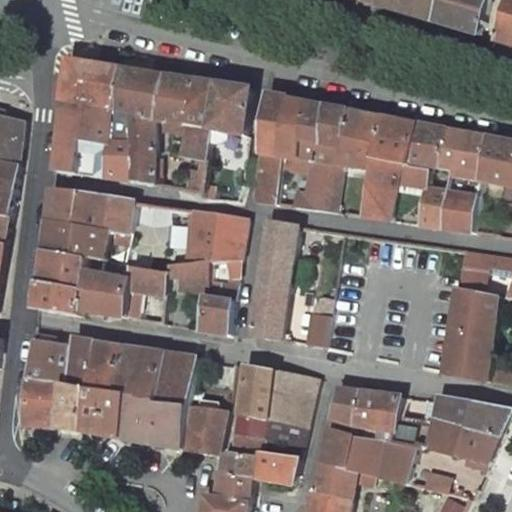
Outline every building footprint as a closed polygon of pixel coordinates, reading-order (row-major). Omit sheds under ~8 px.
[(369,0),(369,2),(379,5),(392,9),(394,0),(369,0)] [(394,0),(392,9),(418,17),(441,24),(447,0),(394,0)] [(447,0),(441,24),(461,30),(484,37),(494,0),(447,0)] [(511,3),(501,42),(511,45),(511,3)] [(16,36),(0,37),(2,55),(17,54),(16,36)] [(103,66),(74,61),(71,83),(68,103),(123,110),(128,70),(103,66)] [(163,122),(171,78),(164,77),(128,70),(123,110),(138,113),(138,184),(161,188),(163,131),(197,137),(192,158),(204,160),(203,172),(200,194),(208,195),(209,187),(216,144),(218,132),(193,127),(163,122)] [(193,127),(201,83),(191,80),(171,78),(163,122),(193,127)] [(204,83),(201,83),(193,127),(218,132),(225,86),(212,84),(204,83)] [(240,89),(225,86),(218,132),(234,135),(251,139),(258,91),(240,89)] [(295,101),(274,97),(272,114),(266,153),(259,200),(262,204),(282,207),(285,180),(286,176),(288,157),(287,156),(290,128),(295,101)] [(305,103),(295,101),(290,128),(287,156),(288,157),(286,176),(291,176),(292,177),(294,165),(294,158),(303,159),(306,143),(313,104),(305,103)] [(123,110),(68,103),(66,120),(64,140),(117,149),(111,180),(138,184),(138,113),(123,110)] [(322,106),(313,104),(306,143),(329,147),(331,108),(322,106)] [(343,111),(331,108),(329,147),(306,143),(303,159),(308,160),(334,164),(345,166),(355,113),(343,111)] [(7,113),(0,111),(0,164),(24,168),(30,123),(6,118),(7,113)] [(363,115),(355,113),(345,166),(347,166),(346,167),(362,170),(372,116),(363,115)] [(379,118),(372,116),(362,170),(378,172),(380,161),(388,120),(379,118)] [(404,123),(388,120),(380,161),(414,168),(415,165),(423,126),(404,123)] [(435,129),(423,126),(415,165),(446,170),(452,132),(435,129)] [(234,135),(218,132),(216,144),(223,145),(232,141),(234,135)] [(473,136),(452,132),(446,170),(457,172),(455,184),(454,195),(448,230),(480,235),(487,181),(494,139),(473,136)] [(511,143),(494,139),(487,181),(511,187),(511,143)] [(117,149),(64,140),(62,153),(59,173),(88,177),(111,180),(117,149)] [(303,159),(294,158),(294,165),(307,167),(308,160),(303,159)] [(334,164),(308,160),(307,167),(307,169),(332,173),(333,169),(334,164)] [(378,172),(369,219),(397,223),(403,191),(404,187),(410,188),(409,193),(416,194),(417,189),(426,190),(425,195),(430,196),(430,191),(434,192),(436,173),(414,169),(414,168),(380,161),(378,172)] [(0,164),(0,215),(16,218),(20,198),(24,168),(0,164)] [(332,173),(307,169),(304,180),(305,181),(328,186),(332,173)] [(340,170),(333,169),(332,173),(328,186),(326,193),(342,196),(345,175),(339,174),(340,170)] [(457,172),(446,170),(444,182),(455,184),(457,172)] [(203,172),(193,171),(190,192),(200,194),(203,172)] [(328,186),(305,181),(302,194),(324,199),(326,193),(328,186)] [(218,188),(209,187),(208,195),(207,201),(217,201),(218,188)] [(58,191),(54,223),(84,228),(90,195),(79,194),(58,191)] [(454,195),(434,192),(430,191),(430,196),(425,227),(436,229),(448,230),(454,195)] [(302,194),(300,193),(298,209),(320,212),(324,199),(302,194)] [(342,196),(326,193),(324,199),(320,212),(340,215),(342,196)] [(90,195),(84,228),(117,233),(119,233),(134,237),(136,235),(140,205),(125,203),(113,201),(114,198),(90,195)] [(252,221),(195,212),(191,266),(216,264),(246,262),(252,221)] [(16,218),(0,215),(0,245),(11,247),(15,224),(16,218)] [(84,228),(54,223),(53,230),(50,253),(94,262),(94,260),(109,262),(117,233),(84,228)] [(290,227),(275,224),(273,238),(264,290),(265,290),(293,295),(303,229),(290,227)] [(134,237),(119,233),(117,244),(132,247),(134,237)] [(0,306),(11,247),(0,245),(0,306)] [(94,262),(50,253),(49,258),(46,284),(90,293),(93,272),(94,262)] [(511,259),(470,253),(468,264),(486,266),(485,268),(505,271),(505,269),(511,271),(511,259)] [(109,262),(94,260),(94,262),(93,272),(133,279),(135,269),(112,264),(112,262),(109,262)] [(216,264),(214,280),(244,279),(246,262),(216,264)] [(191,266),(174,267),(174,275),(174,277),(185,278),(183,292),(212,295),(213,291),(214,280),(216,264),(191,266)] [(174,275),(135,269),(133,279),(137,280),(135,292),(171,299),(174,277),(174,275)] [(133,279),(93,272),(90,293),(87,312),(112,316),(131,320),(135,292),(137,280),(133,279)] [(467,274),(464,290),(495,296),(498,280),(467,274)] [(90,293),(46,284),(42,311),(66,315),(86,319),(87,312),(90,293)] [(242,289),(227,287),(226,293),(225,300),(240,303),(242,289)] [(265,290),(263,298),(258,337),(269,340),(286,343),(293,295),(265,290)] [(464,290),(462,290),(449,375),(469,379),(495,384),(498,364),(507,298),(495,296),(464,290)] [(226,293),(213,291),(212,295),(212,298),(225,300),(226,293)] [(212,298),(211,298),(207,333),(220,335),(235,338),(240,303),(225,300),(212,298)] [(335,319),(316,316),(311,348),(330,351),(335,319)] [(81,342),(41,335),(38,353),(35,383),(69,386),(76,387),(81,342)] [(83,342),(81,342),(76,387),(94,391),(95,391),(101,345),(83,342)] [(104,345),(101,345),(95,391),(122,395),(129,349),(116,347),(104,345)] [(132,350),(129,349),(122,395),(134,397),(160,405),(170,356),(151,352),(132,350)] [(204,361),(170,356),(160,405),(195,410),(204,361)] [(511,367),(498,364),(495,384),(511,387),(511,367)] [(267,371),(251,369),(248,392),(245,417),(274,422),(282,374),(267,371)] [(323,381),(282,374),(274,422),(271,441),(270,445),(307,449),(323,381)] [(69,386),(35,383),(27,426),(44,428),(62,430),(69,386)] [(76,387),(69,386),(62,430),(73,431),(86,433),(94,391),(76,387)] [(95,391),(94,391),(86,433),(104,436),(126,441),(134,397),(122,395),(95,391)] [(354,392),(344,391),(337,421),(360,428),(366,394),(354,392)] [(384,396),(366,394),(360,428),(369,429),(367,440),(399,444),(403,418),(407,399),(384,396)] [(160,405),(134,397),(126,441),(153,446),(188,452),(195,410),(160,405)] [(511,412),(475,405),(445,399),(444,404),(440,422),(506,440),(511,426),(511,412)] [(224,405),(205,402),(204,409),(223,412),(224,405)] [(431,402),(426,422),(440,424),(440,422),(444,404),(431,402)] [(197,408),(190,452),(209,455),(224,458),(227,447),(233,413),(223,412),(204,409),(197,408)] [(274,422),(245,417),(242,437),(271,441),(274,422)] [(426,422),(403,418),(399,444),(423,447),(424,447),(434,450),(440,424),(426,422)] [(506,440),(440,422),(440,424),(434,450),(473,461),(479,462),(477,468),(491,472),(506,440)] [(361,440),(334,431),(331,444),(326,466),(355,473),(361,440)] [(271,441),(242,437),(239,455),(268,461),(268,456),(270,445),(271,441)] [(367,440),(361,440),(355,473),(355,474),(361,475),(378,478),(383,479),(383,480),(414,487),(424,447),(423,447),(399,444),(367,440)] [(229,467),(226,475),(257,481),(265,482),(298,487),(305,460),(268,456),(268,461),(239,455),(231,459),(229,467)] [(355,473),(326,466),(325,469),(314,511),(354,511),(356,505),(354,505),(359,486),(361,475),(355,474),(355,473)] [(257,481),(226,475),(224,489),(222,500),(255,506),(257,481)] [(378,478),(361,475),(359,486),(375,490),(377,484),(378,478)] [(453,481),(432,476),(429,491),(436,493),(449,496),(453,481)] [(436,493),(427,511),(471,511),(476,502),(449,496),(436,493)] [(222,500),(210,498),(208,511),(253,511),(255,506),(222,500)]
